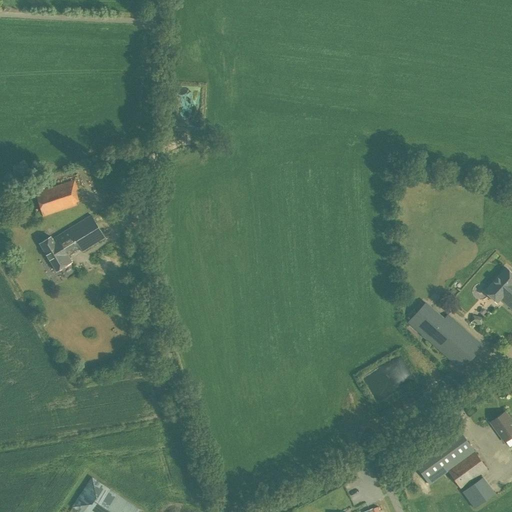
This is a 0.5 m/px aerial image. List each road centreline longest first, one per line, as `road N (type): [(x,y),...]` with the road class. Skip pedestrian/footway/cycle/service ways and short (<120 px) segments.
road 1 (unclassified): [(211,511),(151,278),(146,155),(157,0)]
road 2 (unclassified): [(251,511),(511,368)]
